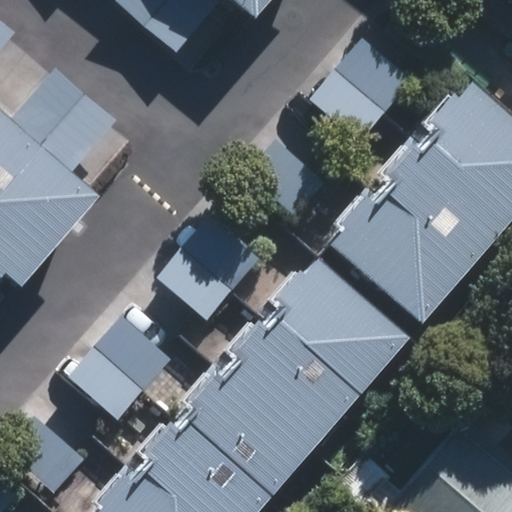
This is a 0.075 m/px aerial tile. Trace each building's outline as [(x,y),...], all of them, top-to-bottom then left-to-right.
[(165,58),(210,7),(201,0),(109,0),(104,6),(165,58)] [(222,0),(250,24),(271,0),(222,0)] [(351,42),(298,102),(349,147),(402,86),(351,42)] [(40,78),(0,123),(0,283),(11,292),(89,204),(58,176),(98,130),(40,78)] [(359,200),(336,229),(339,232),(325,249),(416,328),(511,217),(511,126),(465,86),(453,101),(447,96),(423,125),(435,136),(417,156),(411,150),(405,146),(378,176),(383,181),(390,188),(370,210),(359,200)] [(285,220),(314,185),(265,143),(235,177),(285,220)] [(197,324),(249,264),(199,219),(146,280),(197,324)] [(265,332),(254,323),(228,354),(238,363),(221,384),(211,373),(183,405),(193,414),(176,433),(167,425),(140,456),(150,464),(130,487),(118,478),(94,506),(99,510),(97,511),(251,511),(401,341),(314,265),(301,278),(296,274),(270,302),(283,312),(265,332)] [(110,423),(162,362),(111,318),(58,379),(110,423)] [(0,456),(43,496),(73,462),(24,418),(0,446),(0,456)] [(511,511),(511,484),(450,431),(383,506),(389,511),(511,511)] [(400,486),(364,454),(344,476),(381,508),(400,486)]
